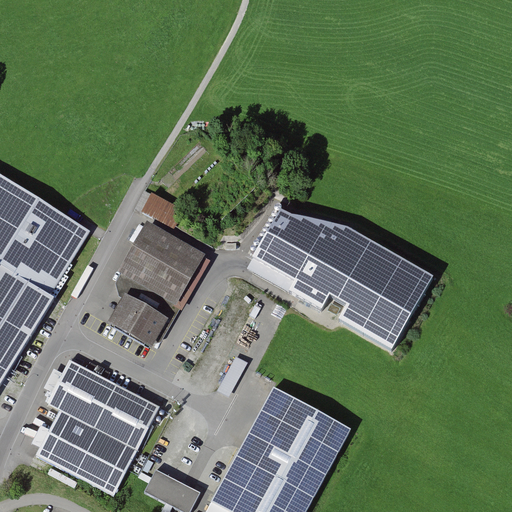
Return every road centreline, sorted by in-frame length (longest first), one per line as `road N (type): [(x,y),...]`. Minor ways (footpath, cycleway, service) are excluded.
road 1 (residential): [(147,179),(0,456)]
road 2 (track): [(247,0),(147,179)]
